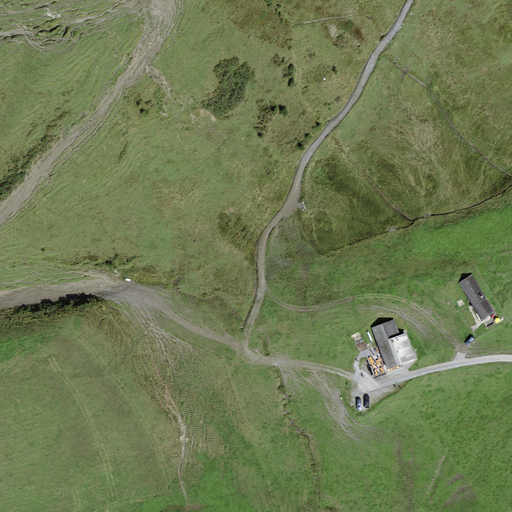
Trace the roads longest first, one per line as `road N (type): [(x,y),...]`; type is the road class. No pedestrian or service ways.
road 1 (track): [(248,357),(263,239),(311,150),(353,100),(411,0)]
road 2 (unclassified): [(511,357),(462,360),(372,392)]
